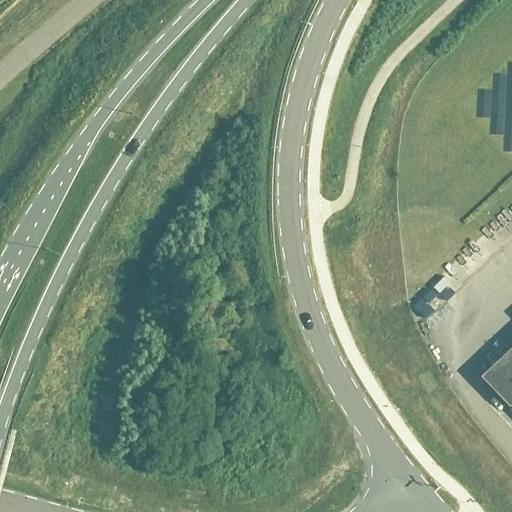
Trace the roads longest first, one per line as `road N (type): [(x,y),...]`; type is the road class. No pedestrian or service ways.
road 1 (tertiary): [(409,485),(340,384),(292,253),(287,179),(294,110),(337,0)]
road 2 (primary): [(0,425),(32,332),(90,219),(173,85),(244,0)]
road 3 (primary): [(207,0),(85,140),(0,286)]
